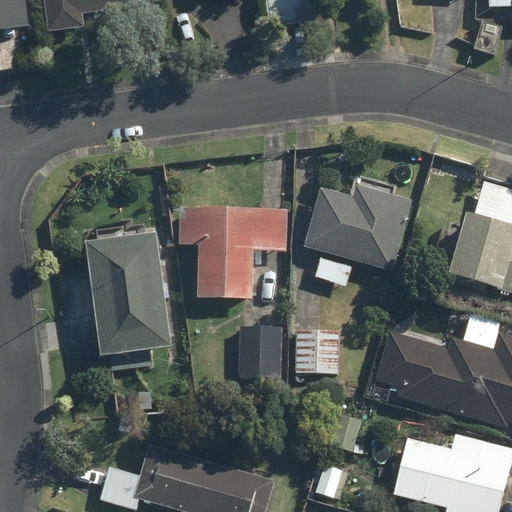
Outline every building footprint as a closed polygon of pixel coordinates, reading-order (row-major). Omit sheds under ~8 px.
[(0,0),(0,42),(30,40),(26,0),(0,0)] [(42,0),(48,41),(86,36),(84,20),(142,12),(139,0),(42,0)] [(228,0),(229,8),(250,6),(249,0),(228,0)] [(314,0),(264,0),(270,35),(318,28),(314,0)] [(511,0),(486,0),(487,14),(511,13),(511,0)] [(511,235),(510,235),(511,228),(511,193),(484,185),(472,223),(465,221),(447,279),(511,299),(511,235)] [(349,201),(324,192),(305,248),(389,276),(413,207),(354,187),(349,201)] [(286,214),(177,210),(176,248),(198,249),(196,303),(250,305),(252,256),(285,257),(286,214)] [(152,238),(83,247),(100,363),(168,354),(152,238)] [(351,270),(320,260),(314,280),(345,290),(351,270)] [(282,330),(241,328),(239,380),(280,382),(282,330)] [(337,379),(338,335),(297,333),(295,377),(337,379)] [(400,389),(397,399),(506,430),(507,425),(511,426),(511,339),(496,335),(491,353),(452,342),(449,353),(390,336),(376,383),(400,389)] [(149,393),(127,394),(128,415),(150,414),(149,393)] [(363,423),(338,415),(327,449),(353,457),(363,423)] [(498,511),(511,457),(511,455),(455,442),(453,454),(404,443),(387,511),(498,511)] [(150,450),(135,500),(173,511),(266,511),(274,488),(150,450)] [(348,476),(322,468),(314,496),(340,503),(348,476)] [(139,480),(109,471),(100,502),(129,511),(139,480)]
